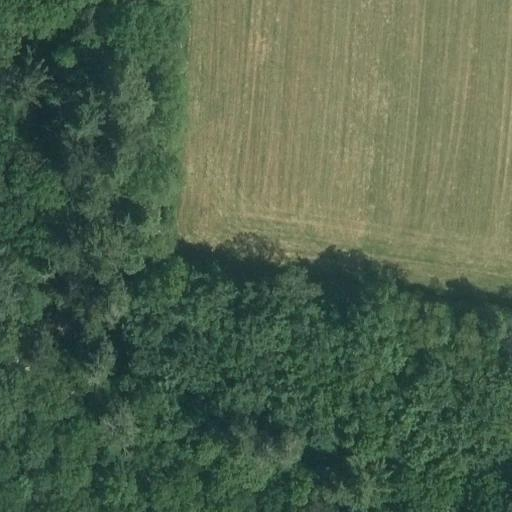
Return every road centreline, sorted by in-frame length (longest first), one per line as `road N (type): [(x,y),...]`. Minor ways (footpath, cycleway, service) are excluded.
road 1 (unknown): [(293,511),(298,453),(287,425),(200,419),(128,438)]
road 2 (track): [(170,511),(128,438),(82,396),(0,364)]
